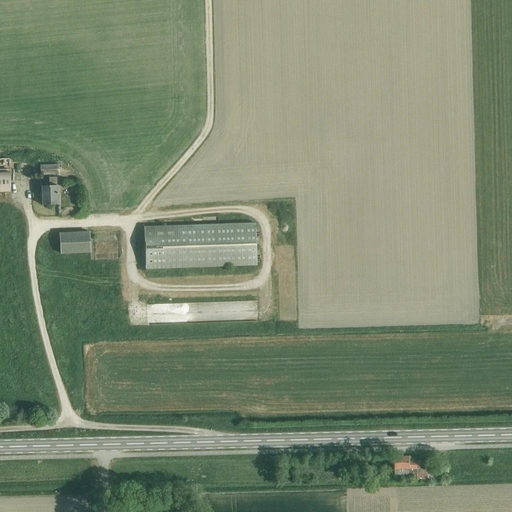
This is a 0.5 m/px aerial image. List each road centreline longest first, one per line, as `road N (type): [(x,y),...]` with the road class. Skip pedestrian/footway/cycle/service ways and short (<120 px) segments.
road 1 (primary): [(0,447),(511,435)]
road 2 (track): [(33,226),(249,210),(268,226),(267,270),(258,281),(156,288),(138,282),(132,267)]
